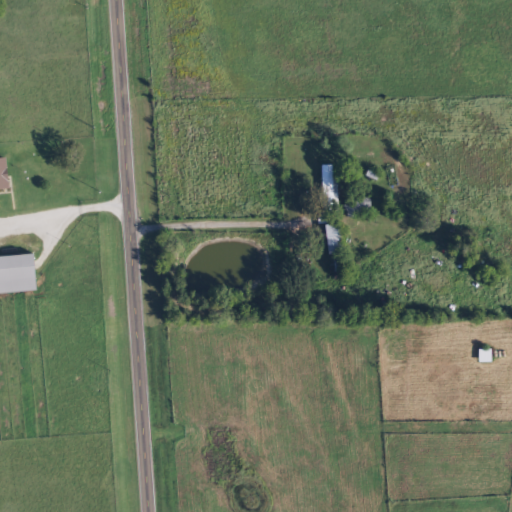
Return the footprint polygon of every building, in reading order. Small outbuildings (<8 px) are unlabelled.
[(0,191),(11,190),(9,175),(11,175),(9,158),(0,159),(0,191)] [(340,176),(336,177),(336,166),(323,166),(325,213),(341,213),(340,176)] [(348,218),(373,217),(373,198),(347,199),(348,218)] [(331,256),(348,253),(343,224),(326,227),(331,256)] [(0,294),(41,292),(39,256),(0,257),(0,294)]
